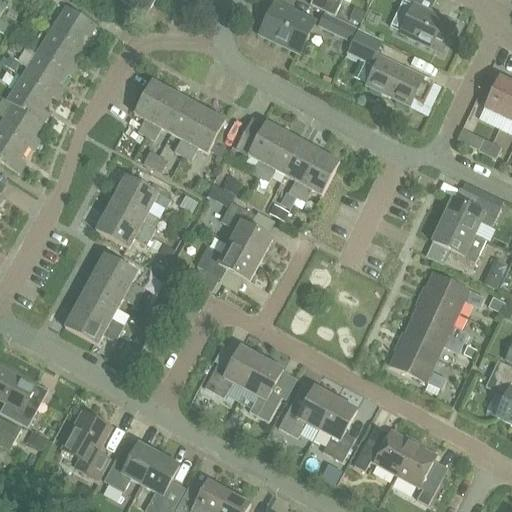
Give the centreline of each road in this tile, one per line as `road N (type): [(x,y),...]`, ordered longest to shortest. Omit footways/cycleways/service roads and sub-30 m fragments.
road 1 (residential): [(0,300),(60,193),(96,105),(136,51),(156,41),(223,41)]
road 2 (residential): [(490,461),(259,332)]
road 3 (residential): [(401,154),(240,68),(223,41)]
road 4 (residential): [(151,412),(333,511)]
road 5 (residential): [(0,325),(151,412)]
road 6 (residential): [(259,332),(215,308),(151,412)]
road 7 (residential): [(434,155),(499,21)]
